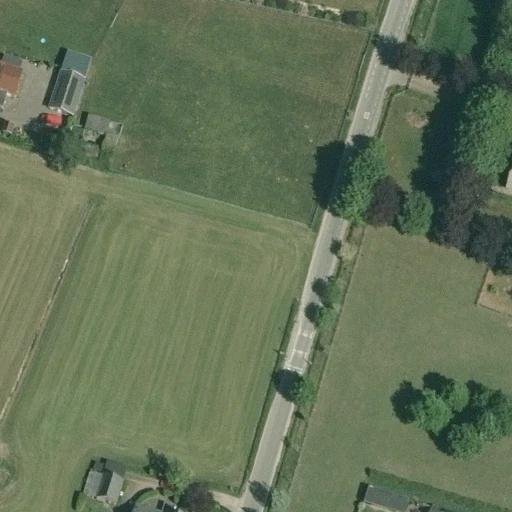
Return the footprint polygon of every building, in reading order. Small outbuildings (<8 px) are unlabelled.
[(0,68),(0,111),(3,112),(7,97),(16,100),(23,74),(0,68)] [(60,73),(47,111),(73,119),(85,81),(82,80),(63,74),(60,73)] [(109,124),(88,118),(84,131),(105,137),(109,124)] [(114,156),(118,141),(107,138),(103,153),(114,156)] [(104,478),(97,501),(117,508),(124,484),(104,478)]
